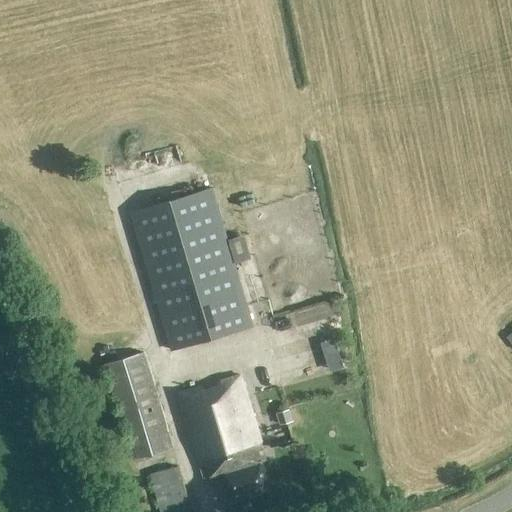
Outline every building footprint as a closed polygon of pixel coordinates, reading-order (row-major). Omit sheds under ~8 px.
[(252,327),(211,189),(130,214),(171,351),(252,327)] [(301,306),(282,312),(287,326),(306,321),(301,306)] [(313,335),(337,328),(333,316),(309,323),(313,335)] [(104,364),(133,460),(171,448),(143,353),(104,364)] [(242,377),(177,396),(201,479),(222,473),(231,502),(270,490),(261,462),(266,460),(242,377)] [(190,511),(178,467),(149,475),(159,511),(190,511)] [(396,502),(393,494),(384,498),(388,505),(396,502)]
